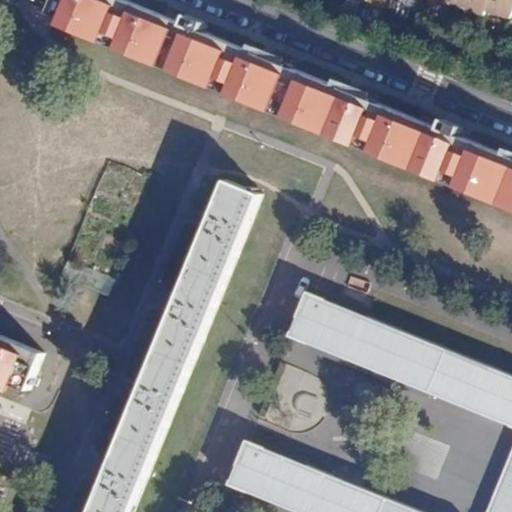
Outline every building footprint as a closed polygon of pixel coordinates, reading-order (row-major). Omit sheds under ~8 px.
[(511,159),(120,0),(59,0),(54,13),(511,200),(511,159)] [(428,0),(474,17),(476,12),(480,0),(428,0)] [(511,0),(480,0),(476,12),(510,23),(511,19),(511,0)] [(133,511),(261,199),(225,185),(92,511),(133,511)] [(511,511),(511,374),(311,291),(293,333),(511,424),(511,453),(487,511),(411,511),(249,445),(232,486),(294,511),(511,511)] [(0,377),(24,387),(40,354),(0,337),(0,377)]
